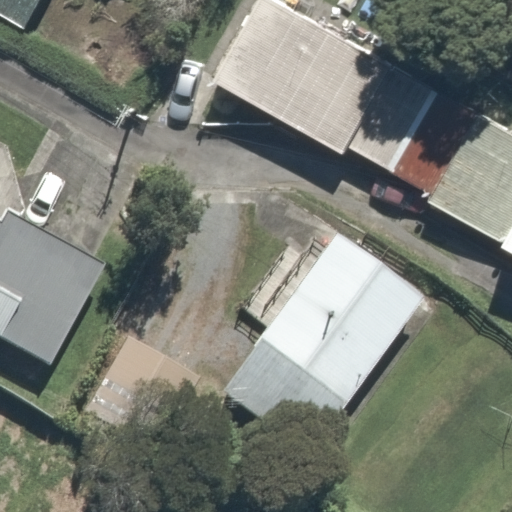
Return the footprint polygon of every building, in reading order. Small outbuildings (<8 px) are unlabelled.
[(41,0),(0,0),(0,10),(27,26),(41,0)] [(485,102),(305,0),(265,0),(214,91),(347,166),(359,144),(437,188),(485,102)] [(0,146),(0,350),(43,375),(97,280),(0,224),(0,211),(28,163),(0,146)] [(307,460),(421,304),(332,239),(218,395),(307,460)] [(200,379),(123,337),(91,396),(168,438),(200,379)]
